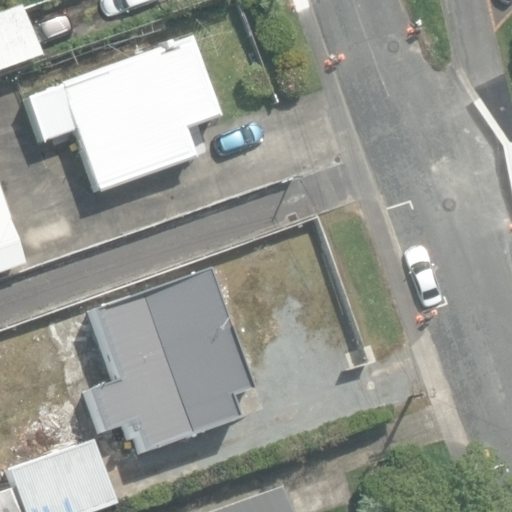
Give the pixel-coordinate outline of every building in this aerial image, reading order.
[(0,70),(35,59),(19,8),(0,14),(0,70)] [(72,133),(91,189),(183,157),(173,128),(207,116),(182,44),(19,101),(34,144),(72,133)] [(0,272),(19,266),(0,210),(0,272)] [(125,423),(137,456),(232,421),(224,397),(241,391),(199,273),(86,313),(110,382),(80,393),(95,434),(125,423)] [(4,471),(17,511),(90,511),(110,505),(87,442),(4,471)] [(207,511),(285,511),(277,487),(207,511)]
